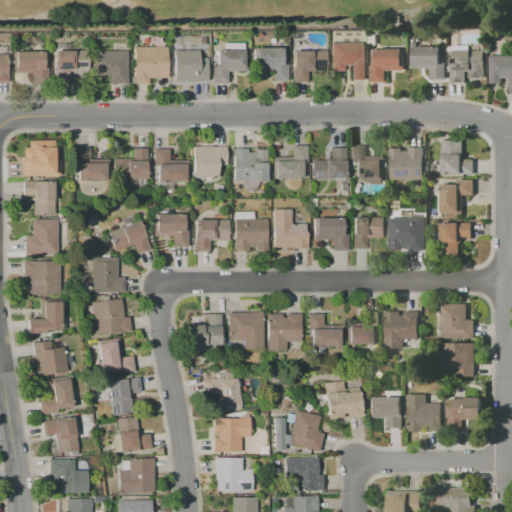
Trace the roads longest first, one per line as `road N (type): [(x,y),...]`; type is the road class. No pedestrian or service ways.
road 1 (residential): [(511,126),(442,112),(0,119)]
road 2 (residential): [(505,125),(506,511)]
road 3 (residential): [(162,286),(505,280)]
road 4 (residential): [(162,286),(160,324),(187,511)]
road 5 (residential): [(508,457),(364,461),(361,511)]
road 6 (residential): [(0,379),(17,511)]
